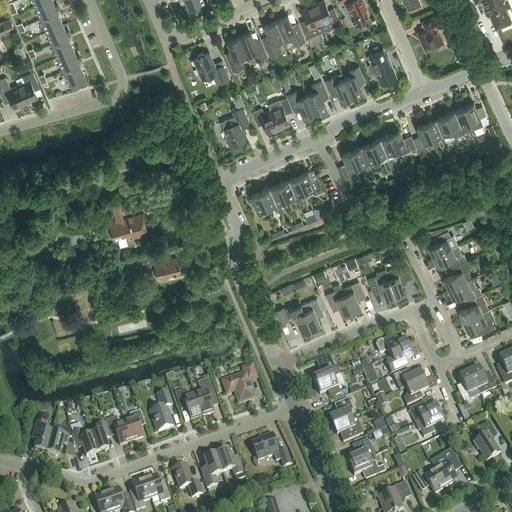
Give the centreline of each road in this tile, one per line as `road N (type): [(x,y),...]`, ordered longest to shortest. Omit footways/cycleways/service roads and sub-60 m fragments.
road 1 (residential): [(277,366),(238,276),(225,190),(232,178),(317,141)]
road 2 (residential): [(30,468),(87,483),(294,408)]
road 3 (residential): [(0,132),(120,93),(120,74),(88,0)]
road 4 (residential): [(146,0),(161,35),(175,42),(269,0)]
road 5 (residential): [(277,366),(412,313)]
